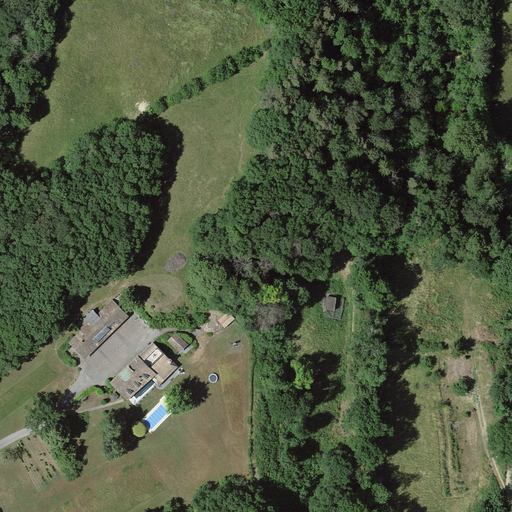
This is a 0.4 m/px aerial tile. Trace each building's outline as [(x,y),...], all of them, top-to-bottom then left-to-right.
[(327,296),(325,309),(335,310),(336,297),(327,296)] [(129,317),(112,300),(97,314),(92,309),(76,325),(81,330),(69,343),(85,359),(129,317)] [(228,311),(217,321),(224,329),(235,319),(228,311)] [(176,332),(167,341),(180,352),(188,344),(176,332)] [(179,367),(153,342),(110,382),(128,400),(151,378),(160,387),(179,367)]
